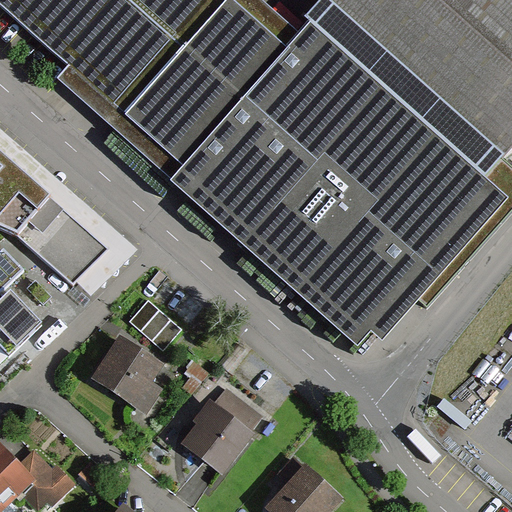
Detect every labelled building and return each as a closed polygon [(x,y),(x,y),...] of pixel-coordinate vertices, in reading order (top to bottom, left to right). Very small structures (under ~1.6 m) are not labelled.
[(0,0),(0,10),(69,71),(58,85),(174,187),(170,191),(358,356),(371,341),(383,351),(421,308),(427,312),(511,216),(511,168),(325,3),(305,26),(309,30),(300,39),(256,0),(0,0)] [(511,154),(511,0),(327,0),(326,1),(507,160),(511,154)] [(120,240),(0,140),(0,230),(26,243),(81,288),(120,240)] [(0,301),(11,291),(27,276),(4,252),(0,255),(0,301)] [(48,329),(11,291),(0,301),(0,358),(8,367),(48,329)] [(182,331),(148,302),(130,324),(163,353),(182,331)] [(165,370),(120,341),(92,384),(147,419),(163,393),(154,387),(165,370)] [(266,419),(228,394),(193,447),(232,472),(266,419)] [(27,465),(7,442),(0,448),(0,511),(19,511),(48,487),(63,504),(80,488),(62,468),(53,475),(36,456),(27,465)] [(276,511),(340,511),(351,500),(300,458),(283,479),(294,488),(275,511),(276,511)]
